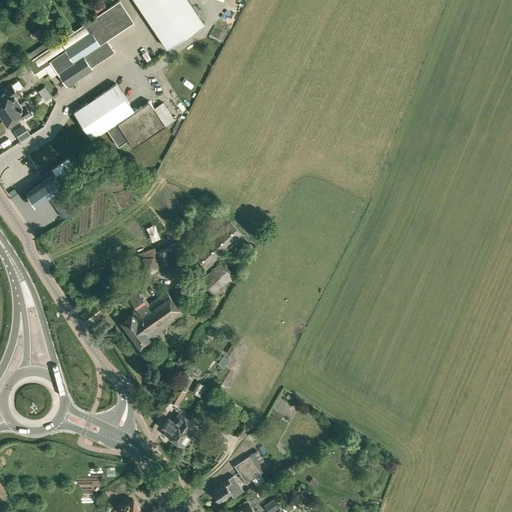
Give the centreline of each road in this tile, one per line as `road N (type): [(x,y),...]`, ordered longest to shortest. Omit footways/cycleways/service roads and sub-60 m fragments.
road 1 (unclassified): [(126,411),(123,388),(76,327),(0,197)]
road 2 (primary): [(60,387),(31,288),(1,243)]
